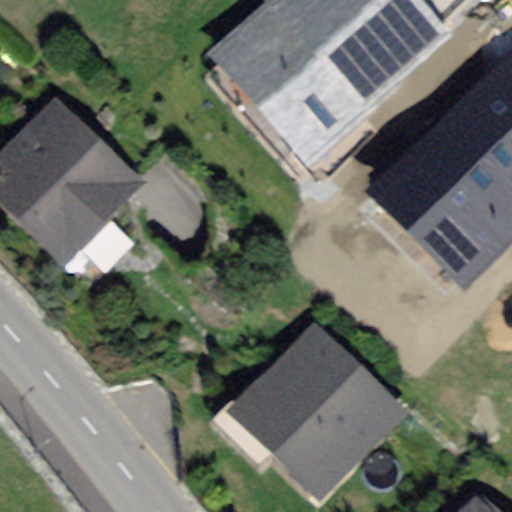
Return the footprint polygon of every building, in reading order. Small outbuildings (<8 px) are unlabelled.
[(278,0),(177,0),(245,47),(278,0)] [(509,38),(443,0),(352,0),(313,47),(441,126),(509,38)] [(23,94),(0,118),(0,245),(31,274),(118,182),(23,94)] [(511,128),(460,184),(511,230),(511,128)] [(292,326),(204,422),(298,508),(386,413),(292,326)] [(475,511),(454,492),(435,511),(475,511)]
